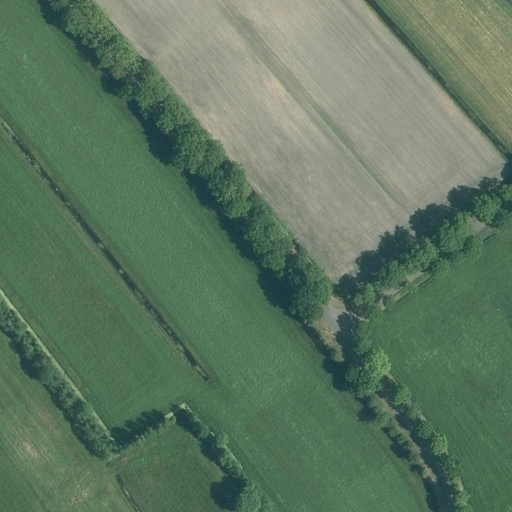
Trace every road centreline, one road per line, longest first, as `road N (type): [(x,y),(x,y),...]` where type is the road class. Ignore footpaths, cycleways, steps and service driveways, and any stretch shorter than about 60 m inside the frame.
road 1 (tertiary): [(338,329),(66,0)]
road 2 (unclassified): [(338,329),(511,193)]
road 3 (tertiary): [(453,511),(435,460),(338,329)]
